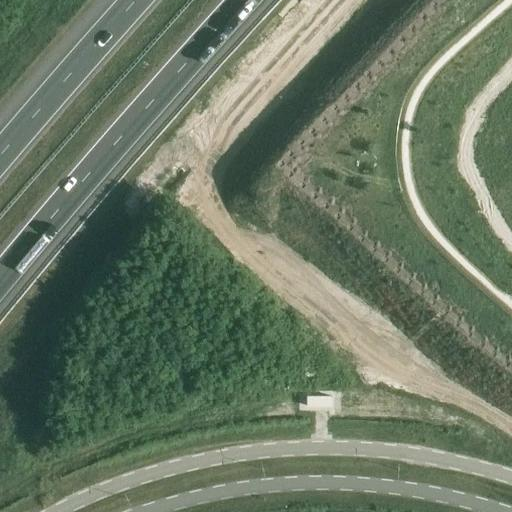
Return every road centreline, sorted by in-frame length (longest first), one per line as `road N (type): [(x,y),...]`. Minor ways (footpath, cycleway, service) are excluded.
road 1 (secondary): [(511,477),(378,451),(261,450),(160,470),(59,511)]
road 2 (motorway): [(0,279),(244,0)]
road 3 (secondary): [(143,511),(248,487),(352,483),(502,511)]
road 4 (motorway): [(141,0),(0,161)]
